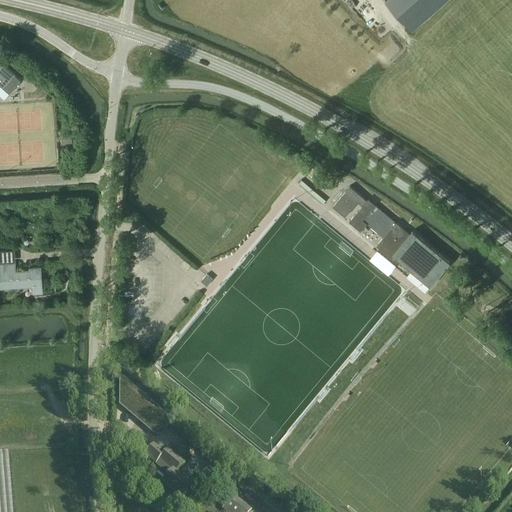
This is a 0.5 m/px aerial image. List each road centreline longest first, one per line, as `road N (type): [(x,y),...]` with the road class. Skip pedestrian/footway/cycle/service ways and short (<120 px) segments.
road 1 (unclassified): [(117,76),(250,100),(472,231),(511,266)]
road 2 (secondary): [(511,243),(377,145),(124,28)]
road 3 (unclassified): [(100,511),(91,447),(93,354),(117,76)]
road 4 (unclassified): [(0,17),(117,76)]
road 5 (secondary): [(124,28),(0,0)]
